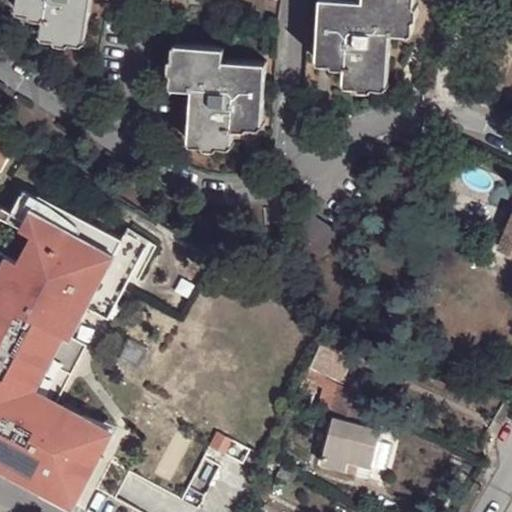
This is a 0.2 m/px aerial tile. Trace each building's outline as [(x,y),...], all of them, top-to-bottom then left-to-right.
[(23,0),(22,7),(34,9),(39,14),(51,15),(48,32),(60,34),(63,38),(75,40),(77,37),(90,39),(96,0),(23,0)] [(327,0),(324,59),(337,60),(338,63),(351,64),(349,82),(364,83),(365,87),(377,87),(379,84),(392,85),(397,30),(418,31),(418,18),(422,16),(423,3),(420,2),(419,0),(327,0)] [(231,44),(181,41),(179,55),(175,56),(175,68),(178,70),(178,84),(199,86),(196,140),(207,141),(209,144),(222,145),(224,142),(239,142),(241,125),(254,125),(254,123),(267,124),(272,60),(230,56),(231,44)] [(0,172),(13,150),(0,142),(0,172)] [(0,257),(7,261),(25,270),(29,262),(0,246),(0,226),(6,215),(43,235),(47,227),(30,218),(42,195),(28,188),(16,211),(1,203),(0,205),(0,257)] [(75,335),(91,306),(109,272),(131,284),(136,276),(155,240),(133,228),(127,239),(43,194),(42,195),(30,218),(47,227),(43,235),(29,262),(25,270),(7,261),(0,273),(0,457),(12,464),(9,469),(44,488),(42,489),(75,507),(115,433),(59,402),(91,343),(75,335)] [(345,230),(313,208),(300,228),(331,250),(345,230)] [(511,213),(497,246),(511,252),(511,213)] [(109,272),(91,306),(113,318),(131,284),(109,272)] [(325,333),(313,364),(344,380),(347,371),(358,344),(325,333)] [(347,371),(344,380),(358,388),(361,380),(347,371)] [(358,388),(344,380),(343,392),(344,392),(363,397),(365,391),(358,388)] [(344,392),(330,442),(349,447),(363,397),(344,392)] [(349,447),(330,442),(329,442),(322,460),(352,469),(355,460),(369,464),(371,465),(371,463),(378,443),(383,428),(360,421),(367,398),(363,397),(349,447)] [(378,443),(371,463),(386,468),(392,448),(378,443)] [(369,464),(355,460),(352,469),(351,473),(365,477),(369,464)] [(299,473),(285,463),(279,473),(292,482),(299,473)]
